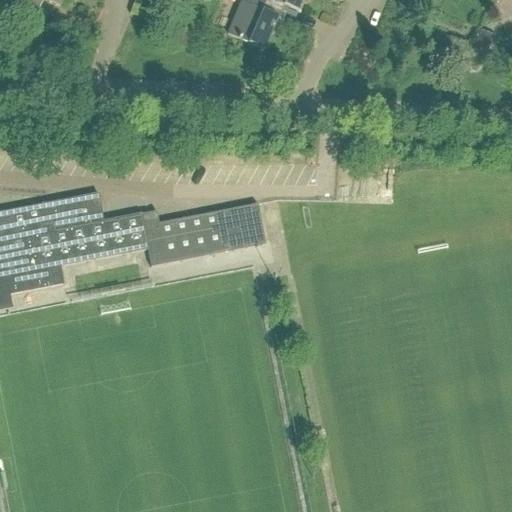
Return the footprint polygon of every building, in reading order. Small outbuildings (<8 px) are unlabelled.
[(5,0),(5,1),(37,14),(42,1),(59,8),(62,0),(5,0)] [(231,0),(240,3),(227,35),(264,51),(277,19),(261,12),(266,0),(231,0)] [(266,0),(299,13),(304,0),(266,0)] [(254,191),(302,189),(301,167),(253,169),(254,191)] [(142,216),(141,216),(103,223),(98,196),(0,214),(0,280),(6,280),(9,298),(35,293),(54,289),(64,287),(63,282),(62,281),(60,269),(122,257),(149,252),(142,216)]
